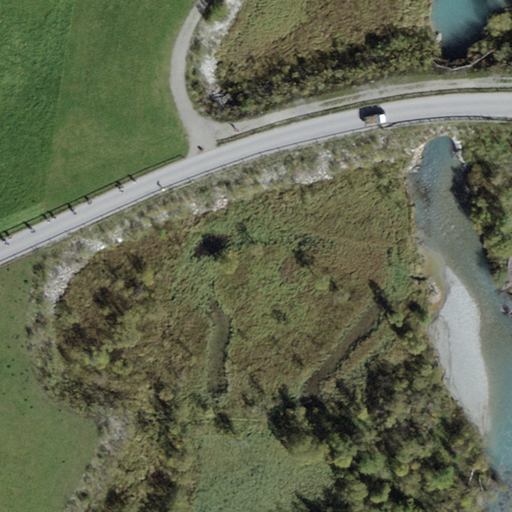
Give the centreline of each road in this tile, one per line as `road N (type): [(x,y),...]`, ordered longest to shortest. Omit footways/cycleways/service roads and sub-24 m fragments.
road 1 (unclassified): [(0,249),(264,142),(412,109),(511,106)]
road 2 (track): [(202,164),(176,68),(204,0)]
